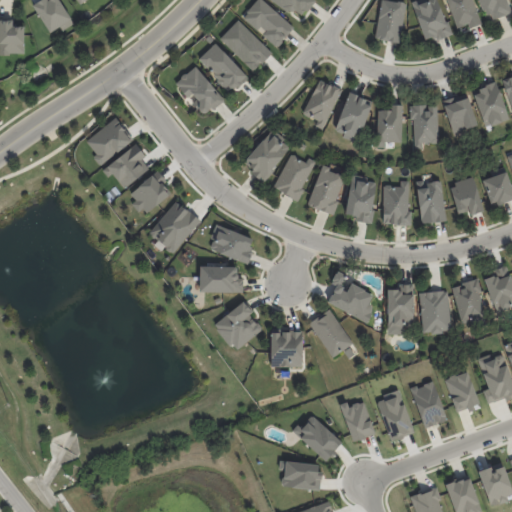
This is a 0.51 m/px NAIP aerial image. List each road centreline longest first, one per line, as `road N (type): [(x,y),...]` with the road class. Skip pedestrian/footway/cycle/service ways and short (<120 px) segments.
road 1 (residential): [(511,231),(418,254),(305,237),(220,190),(120,73)]
road 2 (tertiary): [(0,146),(120,73),(203,0)]
road 3 (residential): [(194,165),(269,98),(351,0)]
road 4 (residential): [(324,38),(384,71),(421,74),(511,42)]
road 5 (residential): [(511,424),(362,480)]
